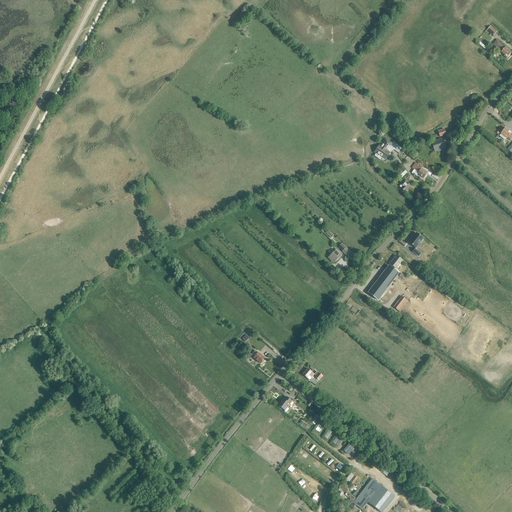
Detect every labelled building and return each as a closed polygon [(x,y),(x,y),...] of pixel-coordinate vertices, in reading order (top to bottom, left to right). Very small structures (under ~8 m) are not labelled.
[(487,30),(493,36),(497,32),(491,26),(487,30)] [(511,52),(507,47),(506,48),(498,40),(494,45),(506,55),(505,56),(508,59),(511,53),(511,52)] [(508,137),(511,140),(511,138),(511,133),(505,129),(502,133),(508,138),(508,137)] [(393,142),(391,145),(384,139),(381,144),(384,146),(382,148),(380,147),(376,152),(377,153),(374,156),(380,160),(382,157),(384,159),(387,154),(389,156),(390,155),(390,154),(392,150),(394,150),(399,154),(403,150),(393,142)] [(432,142),(435,151),(445,148),(442,139),(432,142)] [(418,163),(417,164),(415,163),(412,168),(418,173),(417,174),(424,178),(428,173),(422,168),(423,166),(418,163)] [(401,189),(405,192),(411,186),(405,181),(399,187),(401,188),(401,189)] [(417,234),(411,242),(417,248),(424,240),(417,234)] [(342,252),(347,256),(351,252),(346,247),(342,252)] [(334,262),(341,255),(336,250),(329,257),(334,262)] [(390,264),(396,269),(402,260),(396,256),(390,264)] [(378,300),(399,273),(389,266),(368,293),(378,300)] [(394,307),(400,312),(408,302),(402,297),(394,307)] [(258,352),(258,353),(255,350),(251,355),(254,357),(253,358),(260,364),(265,358),(258,352)] [(309,375),(311,377),(314,374),(307,369),(303,374),(307,378),(309,375)] [(315,377),(319,381),(323,376),(317,371),(314,374),(316,376),(315,377)] [(284,411),(292,401),(287,397),(284,400),(283,399),(278,405),(284,411)] [(310,421),(315,425),(320,418),(315,415),(310,421)] [(370,464),(387,477),(391,471),(374,458),(370,464)] [(356,481),(358,482),(359,480),(354,476),(350,482),(353,485),(356,481)] [(347,493),(346,493),(345,495),(349,498),(345,502),(353,509),(356,505),(362,510),(368,502),(380,511),(381,511),(394,497),(373,480),(357,499),(350,494),(350,492),(349,491),(347,493)] [(347,493),(349,491),(351,488),(350,487),(351,486),(347,482),(345,484),(343,482),(339,487),(346,493),(347,493)]
